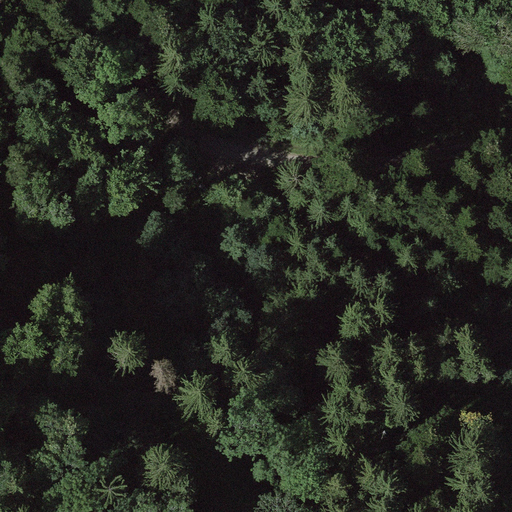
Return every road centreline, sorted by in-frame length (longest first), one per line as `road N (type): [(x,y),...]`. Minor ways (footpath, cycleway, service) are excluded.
road 1 (track): [(511,141),(349,166),(231,147),(177,124),(70,13),(47,0)]
road 2 (track): [(511,344),(368,268),(252,183),(231,147)]
